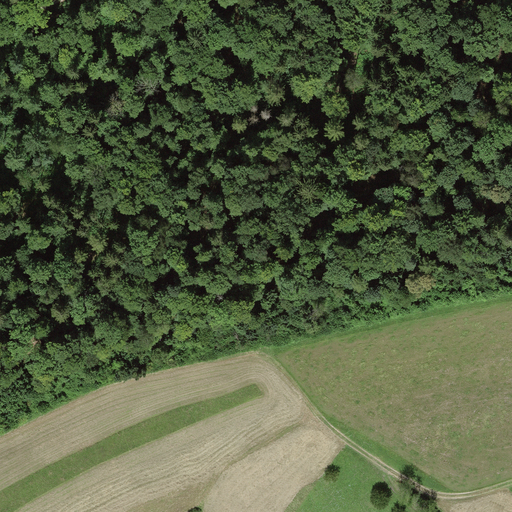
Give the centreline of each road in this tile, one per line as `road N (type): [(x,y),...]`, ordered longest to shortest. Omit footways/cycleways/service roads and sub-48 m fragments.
road 1 (track): [(511,483),(442,495),(396,475),(315,418),(284,373),(259,356),(98,392),(0,431)]
road 2 (track): [(269,361),(278,349),(511,298)]
